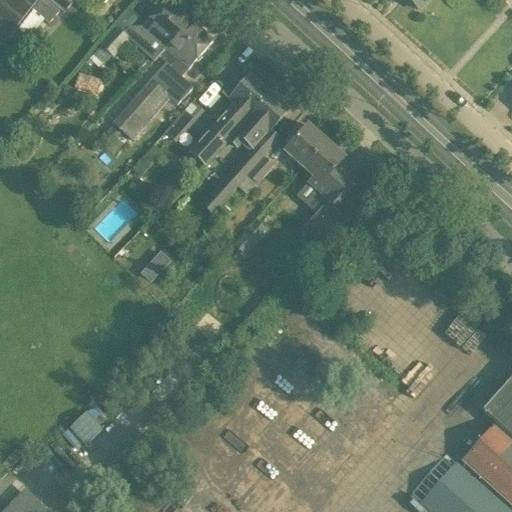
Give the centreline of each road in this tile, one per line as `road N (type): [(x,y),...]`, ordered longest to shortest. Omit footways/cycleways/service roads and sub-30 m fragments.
road 1 (unclassified): [(511,260),(449,189),(238,0)]
road 2 (primary): [(511,201),(297,0)]
road 3 (unclassified): [(343,0),(511,155)]
